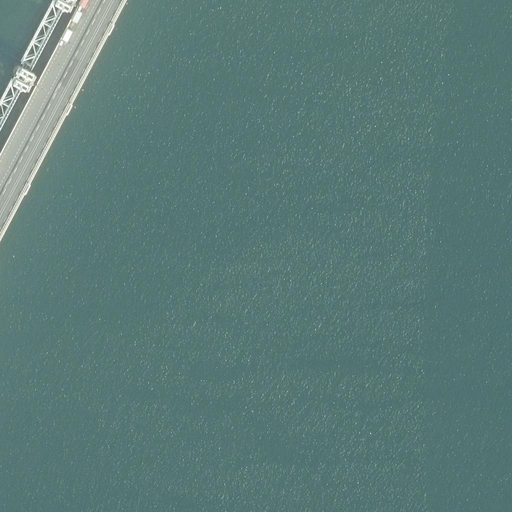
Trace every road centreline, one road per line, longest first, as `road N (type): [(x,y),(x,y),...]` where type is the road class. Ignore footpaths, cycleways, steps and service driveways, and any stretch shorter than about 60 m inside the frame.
road 1 (primary): [(0,207),(108,0)]
road 2 (unclassified): [(0,167),(87,0)]
